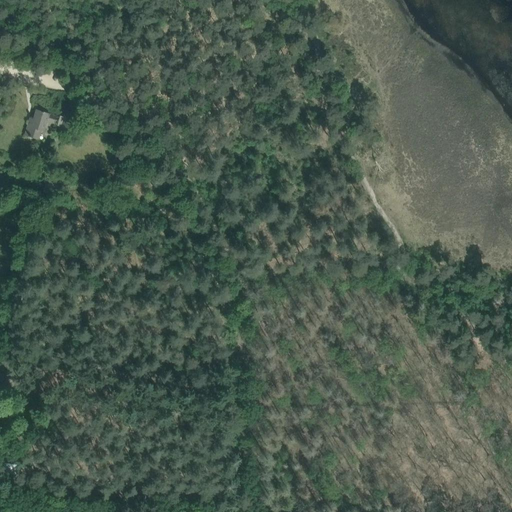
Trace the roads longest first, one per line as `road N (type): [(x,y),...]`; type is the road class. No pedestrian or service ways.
road 1 (track): [(239,280),(191,188),(138,117),(0,66)]
road 2 (track): [(244,511),(239,280)]
road 3 (track): [(239,280),(410,274)]
